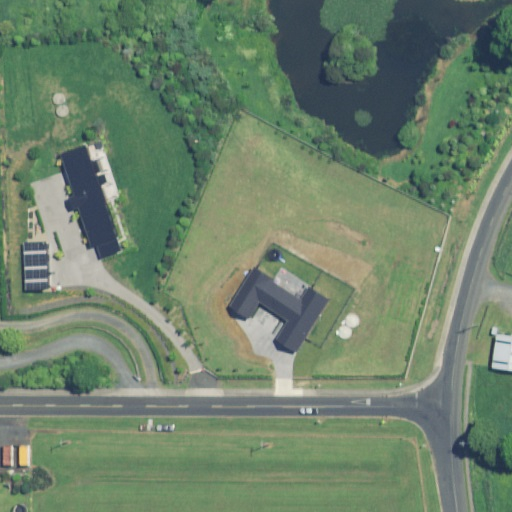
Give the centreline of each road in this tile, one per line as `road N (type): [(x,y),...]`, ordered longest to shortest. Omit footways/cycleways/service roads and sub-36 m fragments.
road 1 (unclassified): [(450,407),(0,404)]
road 2 (unclassified): [(450,407),(469,289),(511,181)]
